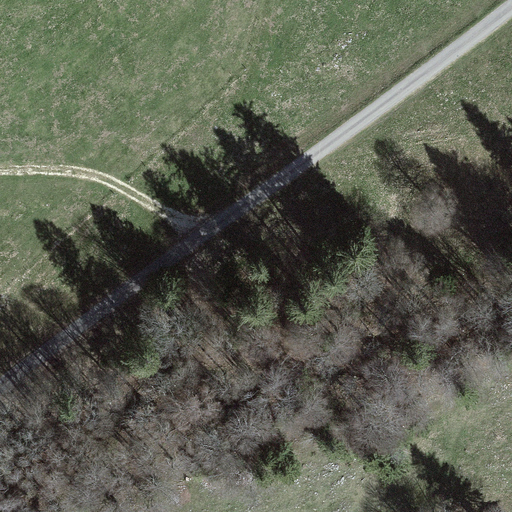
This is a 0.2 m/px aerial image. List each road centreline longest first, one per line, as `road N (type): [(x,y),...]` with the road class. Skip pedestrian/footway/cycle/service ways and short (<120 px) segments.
road 1 (unclassified): [(511,1),(0,401)]
road 2 (track): [(208,232),(117,183),(0,176)]
